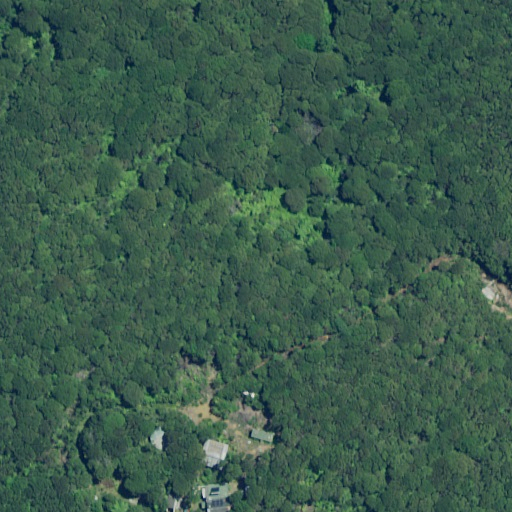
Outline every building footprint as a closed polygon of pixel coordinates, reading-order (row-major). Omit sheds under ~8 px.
[(272,432),(251,427),(248,440),(269,445),(272,432)] [(158,448),(160,449),(163,449),(164,449),(166,448),(167,447),(169,446),(170,444),(171,443),(171,441),(172,439),(172,437),(171,436),(171,434),(170,432),(169,431),(167,430),(166,429),(164,428),(162,428),(160,428),(158,428),(157,429),(155,429),(154,431),(152,432),(151,434),(151,435),(150,437),(150,439),(151,441),(151,443),(152,444),(153,446),(155,447),(157,448),(158,448)] [(228,444),(204,438),(198,464),(222,470),(228,444)] [(230,511),(228,483),(205,486),(207,511),(230,511)] [(177,508),(180,492),(168,490),(165,506),(177,508)]
